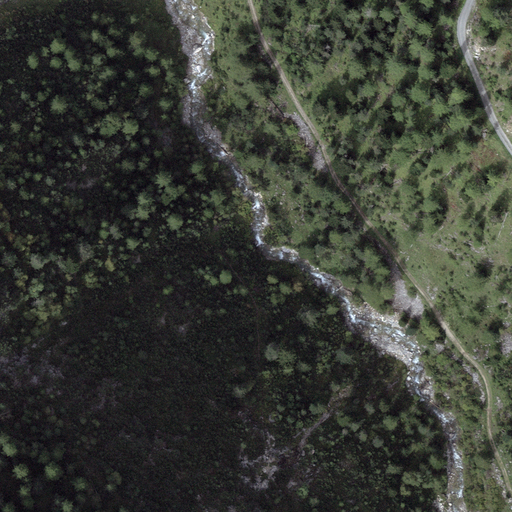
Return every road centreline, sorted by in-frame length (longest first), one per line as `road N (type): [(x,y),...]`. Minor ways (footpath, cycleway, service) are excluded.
road 1 (track): [(253,0),(339,180),(460,352),(480,366),(493,439),(511,485)]
road 2 (track): [(470,0),(465,50),(511,149)]
